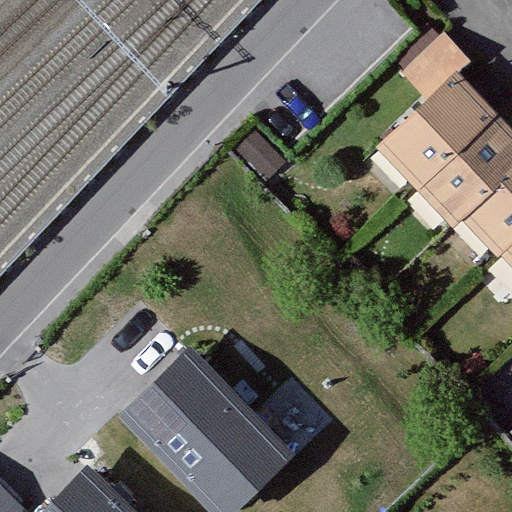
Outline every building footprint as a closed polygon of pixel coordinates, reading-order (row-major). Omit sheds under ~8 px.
[(456,58),(428,28),(391,62),(419,92),(456,58)] [(511,134),(449,68),(370,143),(446,222),(456,212),(511,270),(511,134)] [(287,162),(251,130),(234,149),(270,181),(287,162)] [(233,511),(290,453),(185,352),(116,424),(207,511),(233,511)] [(132,511),(86,467),(41,511),(132,511)] [(0,511),(13,511),(29,496),(0,468),(0,511)]
